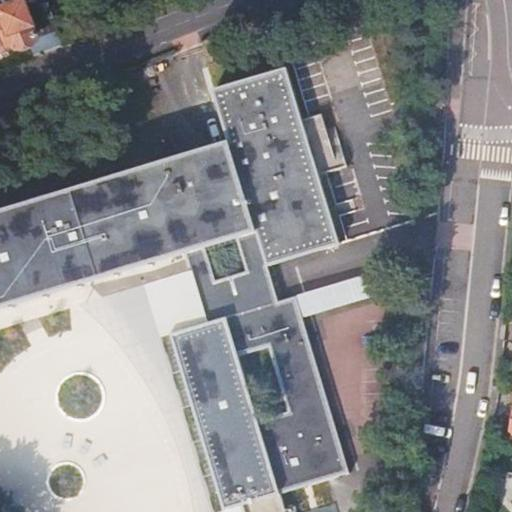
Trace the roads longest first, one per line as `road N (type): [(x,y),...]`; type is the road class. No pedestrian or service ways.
road 1 (residential): [(447,511),(469,410),(500,106)]
road 2 (residential): [(0,96),(236,0)]
